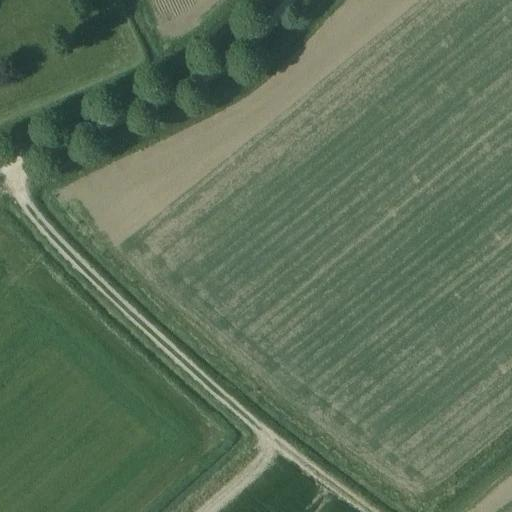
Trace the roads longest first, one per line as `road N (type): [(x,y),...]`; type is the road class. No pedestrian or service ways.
road 1 (unclassified): [(22,202),(15,181),(28,157),(217,70),(287,0)]
road 2 (track): [(261,432),(22,202)]
